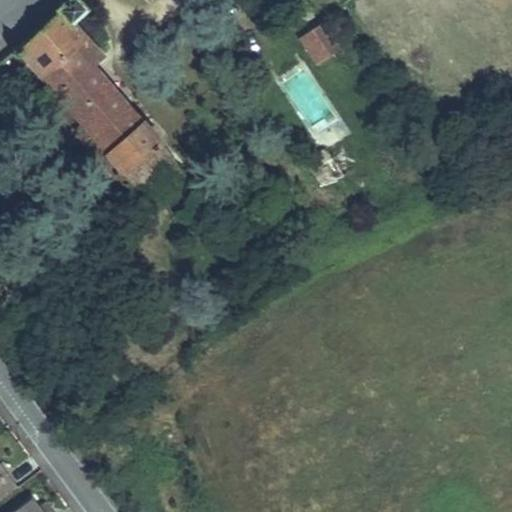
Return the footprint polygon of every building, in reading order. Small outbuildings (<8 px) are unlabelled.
[(110,0),(123,13),(136,0),(110,0)] [(80,4),(0,78),(0,132),(38,97),(146,231),(189,202),(109,95),(120,86),(90,43),(101,33),(80,4)] [(325,25),(297,41),(313,68),(341,52),(325,25)] [(314,96),(275,126),(287,145),(277,154),(294,177),(345,138),(314,96)] [(5,456),(0,459),(0,468),(6,477),(15,470),(5,456)] [(0,503),(25,486),(15,470),(6,477),(0,468),(0,503)] [(50,511),(46,506),(41,499),(21,511),(50,511)] [(63,511),(55,500),(46,506),(50,511),(63,511)]
